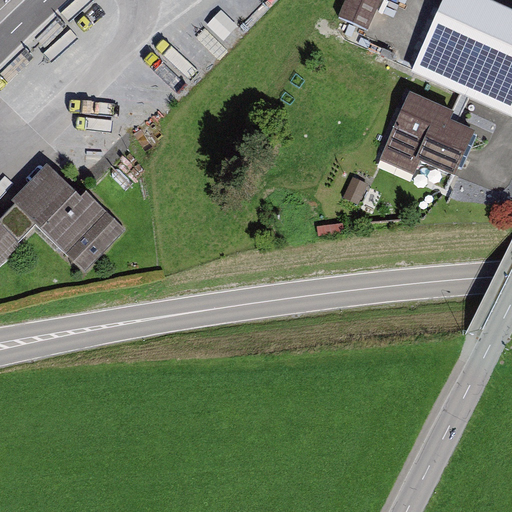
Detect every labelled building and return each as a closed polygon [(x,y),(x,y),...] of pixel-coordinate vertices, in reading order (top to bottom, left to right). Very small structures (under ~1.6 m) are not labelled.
[(348,0),(342,14),(370,27),(381,0),(348,0)] [(446,0),(411,77),(511,121),(511,15),(478,0),(446,0)] [(451,126),(455,117),(410,97),(381,163),(414,178),(420,165),(456,181),(476,136),(451,126)] [(81,201),(53,174),(20,207),(37,224),(90,275),(132,231),(91,191),(81,201)] [(4,228),(20,244),(37,224),(20,207),(4,228)] [(4,228),(0,225),(0,266),(20,244),(4,228)]
